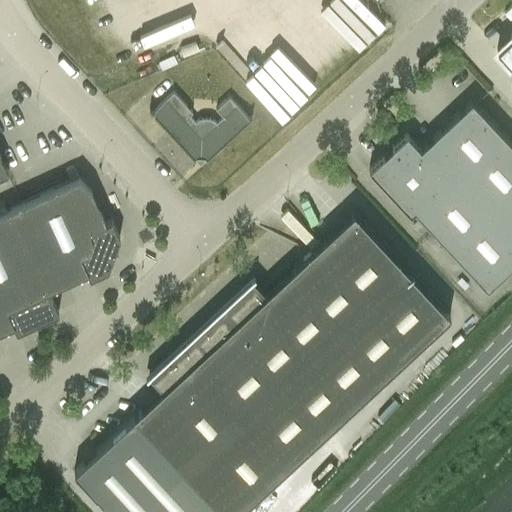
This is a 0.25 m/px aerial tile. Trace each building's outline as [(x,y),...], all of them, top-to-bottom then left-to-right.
[(295,32),(264,56),(296,98),(360,49),(348,34),(326,51),(320,44),(310,51),(295,32)] [(511,34),(497,49),(511,65),(511,34)] [(192,111),(173,91),(150,111),(194,158),(196,156),(204,155),(207,158),(249,118),(228,96),(215,108),(222,116),(216,122),(212,120),(209,118),(202,117),(198,119),(195,121),(188,114),(192,111)] [(405,133),(368,168),(409,213),(413,209),(486,288),(511,263),(511,144),(471,100),(419,148),(405,133)] [(59,317),(50,294),(86,271),(89,277),(107,269),(119,237),(111,219),(105,221),(91,191),(78,176),(0,211),(0,324),(10,318),(14,325),(59,317)] [(73,470),(111,511),(235,511),(449,314),(353,210),(264,292),(251,278),(148,374),(161,388),(73,470)]
